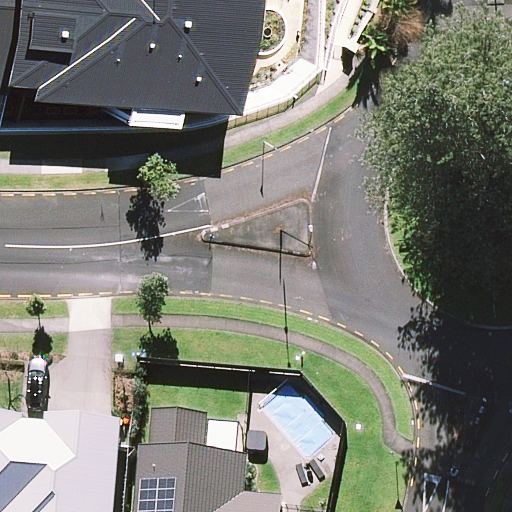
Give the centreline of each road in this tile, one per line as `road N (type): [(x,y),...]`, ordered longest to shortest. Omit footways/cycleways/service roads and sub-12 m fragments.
road 1 (tertiary): [(342,207),(313,230),(0,247)]
road 2 (tertiary): [(342,207),(351,160),(374,118),(408,85),(451,64),(498,57)]
road 3 (tertiary): [(489,363),(428,348),(392,323),(365,290),(342,207)]
road 4 (residential): [(489,363),(449,511)]
